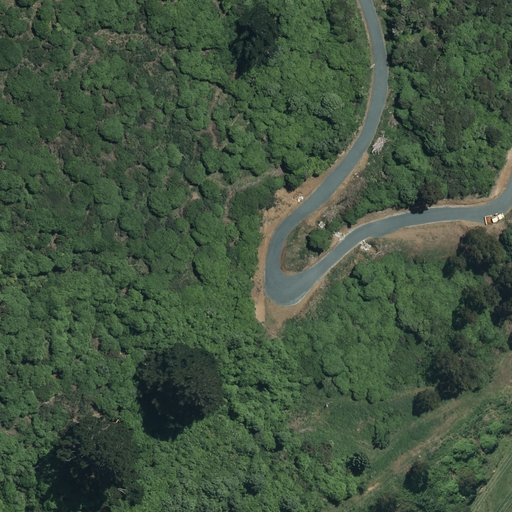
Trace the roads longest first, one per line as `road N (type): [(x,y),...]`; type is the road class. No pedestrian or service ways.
road 1 (track): [(511,196),(490,211),(362,235),(307,300),(275,306),(272,246),(283,222),(350,175),(374,134),(378,45),(364,0)]
road 2 (track): [(511,380),(329,511)]
road 3 (track): [(461,218),(511,327)]
